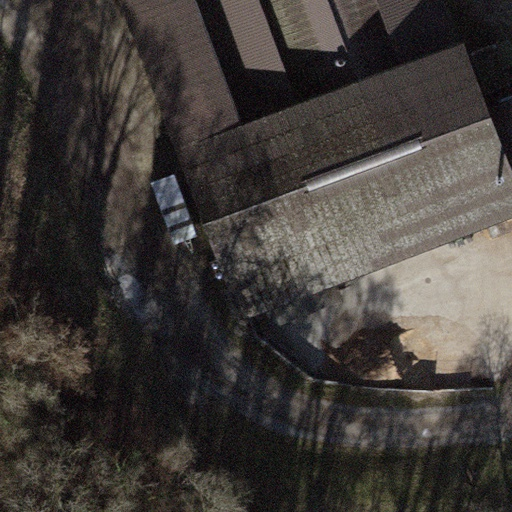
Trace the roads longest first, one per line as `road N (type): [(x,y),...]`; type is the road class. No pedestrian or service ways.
road 1 (track): [(55,0),(223,398)]
road 2 (track): [(511,417),(395,439),(349,438),(223,398)]
road 3 (track): [(223,398),(269,511)]
